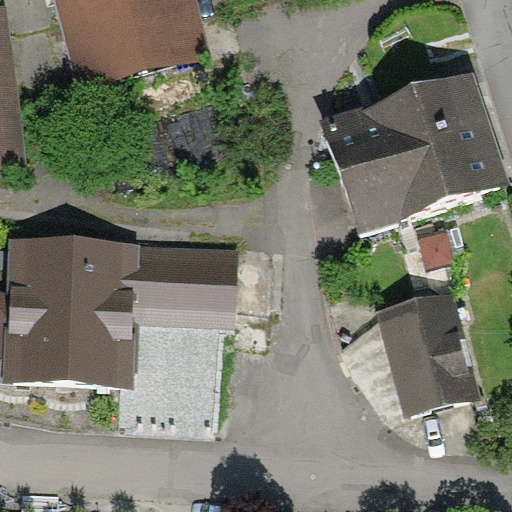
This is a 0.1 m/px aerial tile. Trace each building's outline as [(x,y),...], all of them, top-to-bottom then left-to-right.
[(63,0),(88,93),(203,62),(187,0),(63,0)] [(0,178),(19,176),(0,17),(0,16),(0,178)] [(470,96),(329,144),(346,192),(362,240),(503,192),(470,96)] [(227,325),(230,265),(20,256),(15,386),(125,391),(128,321),(227,325)] [(472,405),(449,317),(391,332),(414,420),(472,405)]
